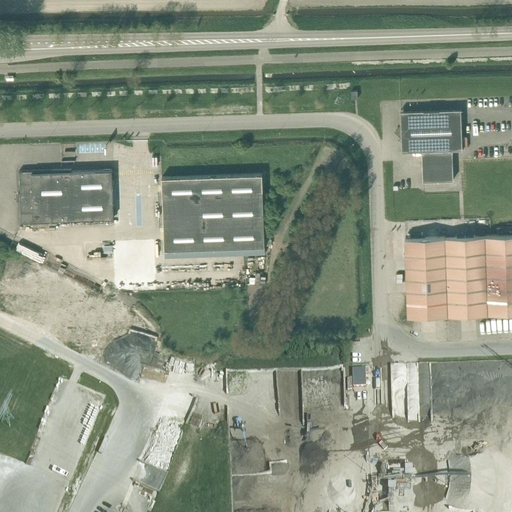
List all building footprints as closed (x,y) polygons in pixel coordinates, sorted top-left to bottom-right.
[(402,151),(422,150),(423,180),(453,179),(452,149),(462,149),(461,108),(401,111),(401,124),(401,125),(396,131),(401,136),(401,137),(402,137),(402,151)] [(58,221),(58,219),(114,218),(112,169),(72,171),(72,169),(19,171),(20,193),(18,193),(19,201),(20,201),(21,223),(58,221)] [(165,249),(265,245),(272,245),(271,238),(270,238),(270,236),(269,236),(269,232),(264,232),(262,173),(162,177),(165,249)] [(511,234),(485,235),(465,236),(405,238),(408,316),(448,314),(511,312),(511,234)] [(348,369),(228,372),(230,422),(310,420),(309,409),(349,408),(348,369)] [(366,387),(365,369),(353,369),(354,387),(366,387)]
